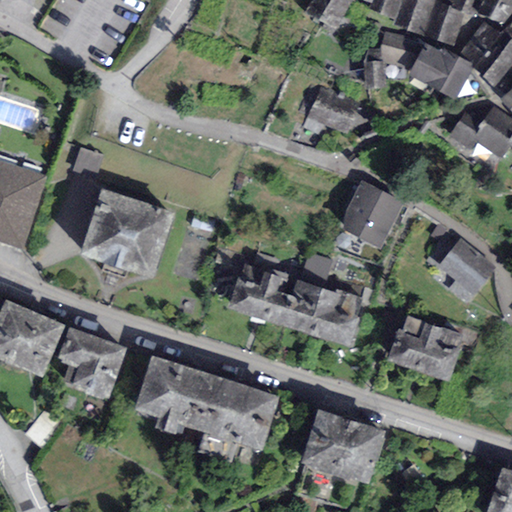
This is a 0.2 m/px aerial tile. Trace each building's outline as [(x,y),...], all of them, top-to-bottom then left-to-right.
[(311,0),(304,15),(336,31),(350,0),(311,0)] [(453,46),(465,15),(434,0),(381,0),(376,14),(453,46)] [(474,0),(450,0),(453,1),(451,6),(470,12),(474,0)] [(511,0),(483,0),(478,13),(507,24),(511,10),(511,0)] [(511,22),(503,31),(511,40),(511,22)] [(499,34),(483,23),(461,53),(475,67),(494,88),(511,63),(511,40),(503,31),(499,34)] [(409,37),(383,32),(380,49),(366,50),(362,60),(365,89),(384,89),(384,64),(404,67),(409,37)] [(408,75),(454,100),(472,67),(439,49),(438,51),(425,44),(408,75)] [(346,134),(357,105),(335,97),(336,94),(320,88),(304,129),(321,135),(325,126),(346,134)] [(511,89),(500,100),(511,112),(511,89)] [(511,119),(491,107),(487,113),(472,103),(447,141),(470,155),(479,141),(502,159),(511,141),(511,119)] [(103,154),(78,148),(73,170),(97,176),(103,154)] [(0,242),(22,250),(45,176),(0,161),(0,242)] [(379,250),(404,204),(360,181),(345,212),(344,231),(379,250)] [(173,214),(101,190),(78,256),(103,264),(101,271),(125,279),(128,270),(151,278),(173,214)] [(454,281),(448,288),(466,303),(495,268),(460,239),(437,267),(454,281)] [(310,253),(300,282),(322,289),(331,260),(310,253)] [(282,326),(297,281),(286,277),(287,274),(269,268),(268,272),(242,264),(228,310),(282,326)] [(300,282),(297,281),(282,326),(349,348),(359,319),(355,318),(361,299),(336,290),(335,294),(322,289),(300,282)] [(64,326),(5,301),(0,312),(0,359),(41,377),(64,326)] [(461,335),(406,317),(402,330),(398,329),(387,362),(449,382),(459,351),(456,350),(461,335)] [(127,350),(69,330),(58,361),(68,365),(62,383),(109,400),(127,350)] [(213,376),(151,356),(133,409),(158,417),(155,427),(176,434),(179,425),(194,430),(213,376)] [(279,399),(213,376),(194,430),(203,433),(198,448),(226,457),(231,441),(260,452),(279,399)] [(385,431),(319,410),(301,464),(368,486),(385,431)] [(511,511),(511,470),(502,467),(486,511),(511,511)]
